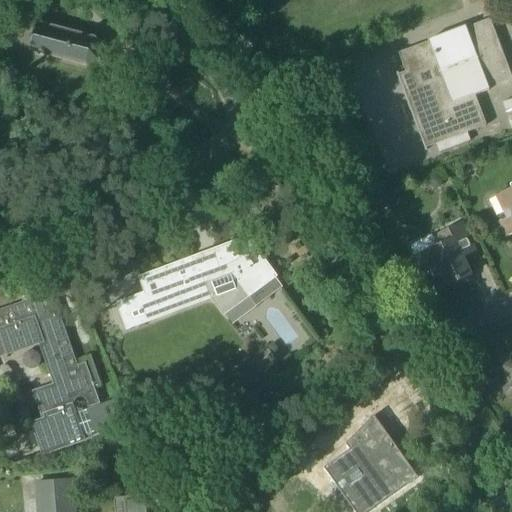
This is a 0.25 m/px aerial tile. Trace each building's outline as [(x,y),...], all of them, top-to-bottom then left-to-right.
[(101,49),(93,39),(35,24),(28,50),(86,65),(98,61),(101,49)] [(470,40),(464,27),(427,41),(427,42),(398,53),(411,90),(404,93),(404,91),(402,91),(425,151),(426,150),(425,148),(486,126),(474,96),(488,91),(485,82),(504,75),(488,33),(470,40)] [(511,182),(508,185),(510,189),(495,196),(506,219),(498,222),(505,238),(511,234),(511,182)] [(428,269),(434,282),(439,291),(470,276),(462,257),(474,251),(461,224),(447,230),(435,237),(439,246),(414,257),(421,272),(428,269)] [(273,277),(247,240),(235,249),(232,245),(140,279),(146,294),(118,305),(127,328),(154,317),(210,296),(206,285),(233,275),(247,296),(273,277)] [(90,357),(75,362),(51,293),(0,310),(0,338),(6,356),(43,343),(57,383),(32,392),(40,415),(41,419),(30,423),(41,457),(50,454),(77,444),(86,442),(84,436),(120,424),(112,401),(100,405),(89,375),(96,373),(90,357)] [(505,383),(502,387),(503,392),(506,395),(510,397),(511,397),(511,355),(500,360),(508,381),(505,383)] [(230,369),(236,388),(251,382),(244,364),(230,369)] [(0,419),(9,416),(0,391),(0,419)] [(357,432),(347,444),(351,450),(324,469),(354,511),(367,511),(414,479),(379,430),(367,438),(360,430),(357,432)] [(33,481),(35,511),(75,511),(73,479),(33,481)] [(151,511),(150,495),(116,499),(117,511),(151,511)]
